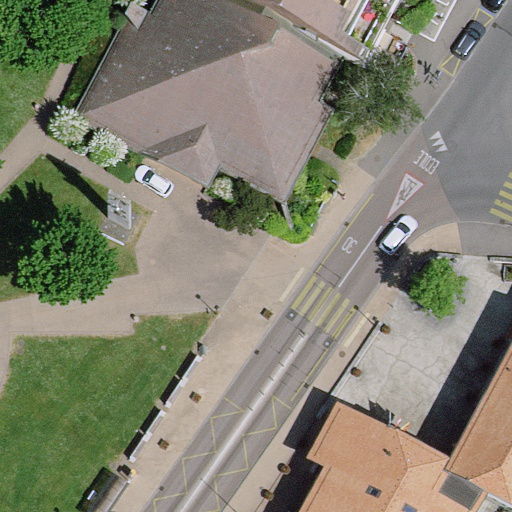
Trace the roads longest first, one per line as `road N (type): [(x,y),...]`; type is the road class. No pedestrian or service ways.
road 1 (tertiary): [(184,511),(444,140)]
road 2 (tertiary): [(444,140),(511,41)]
